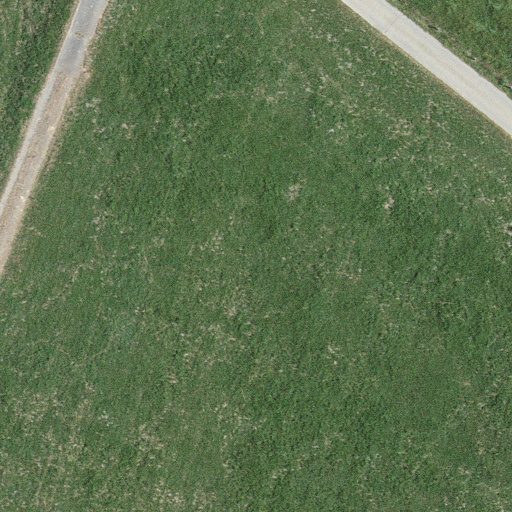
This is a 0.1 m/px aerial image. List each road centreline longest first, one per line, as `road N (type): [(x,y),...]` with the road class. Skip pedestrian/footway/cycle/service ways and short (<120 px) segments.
road 1 (track): [(0,251),(102,0)]
road 2 (unclassified): [(358,0),(511,118)]
